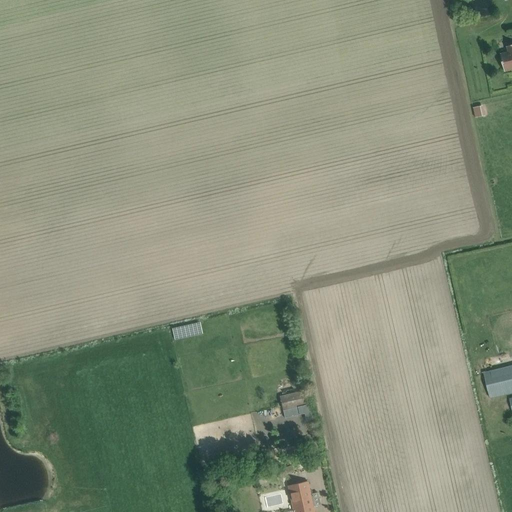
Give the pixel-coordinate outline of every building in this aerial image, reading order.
[(505,72),(511,70),(511,45),(508,46),(509,52),(501,54),(505,72)] [(511,392),(511,366),(484,373),(490,397),(511,392)] [(305,390),(279,396),(282,409),(308,403),(305,390)] [(237,407),(239,415),(259,410),(257,402),(237,407)] [(314,511),(307,480),(287,485),(293,511),(314,511)]
